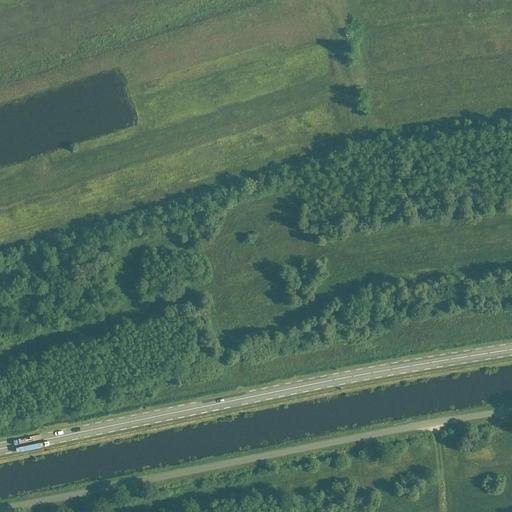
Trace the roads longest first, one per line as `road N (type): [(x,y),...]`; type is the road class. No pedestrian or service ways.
road 1 (unclassified): [(0,510),(511,411)]
road 2 (primary): [(511,350),(0,449)]
